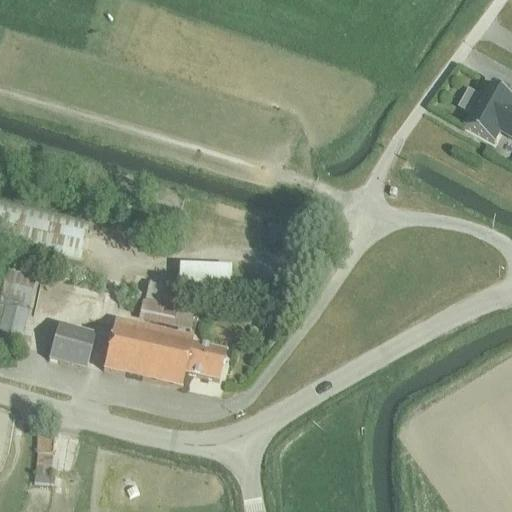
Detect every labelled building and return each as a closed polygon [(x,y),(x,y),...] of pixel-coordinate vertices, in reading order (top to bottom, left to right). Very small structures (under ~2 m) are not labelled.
[(511,101),(488,88),(481,100),(468,93),(458,111),(471,119),(464,130),(494,147),(500,136),(511,143),(511,101)] [(90,220),(0,199),(0,247),(80,266),(90,220)] [(0,341),(20,347),(39,271),(9,264),(4,284),(0,283),(0,341)] [(231,297),(232,268),(179,265),(178,295),(231,297)] [(192,341),(136,328),(114,323),(102,374),(180,392),(184,377),(217,385),(224,356),(190,348),(192,341)] [(57,328),(47,363),(83,374),(94,339),(57,328)] [(54,444),(38,443),(35,484),(51,485),(54,444)]
